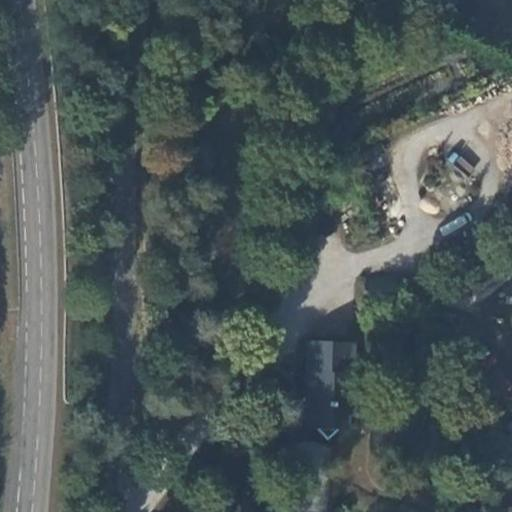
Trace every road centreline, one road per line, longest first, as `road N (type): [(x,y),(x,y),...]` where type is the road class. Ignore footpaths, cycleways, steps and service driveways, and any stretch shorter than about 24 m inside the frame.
road 1 (unclassified): [(118,511),(121,45),(131,0)]
road 2 (tertiary): [(30,511),(37,280),(16,0)]
road 3 (unclassified): [(149,511),(286,309)]
